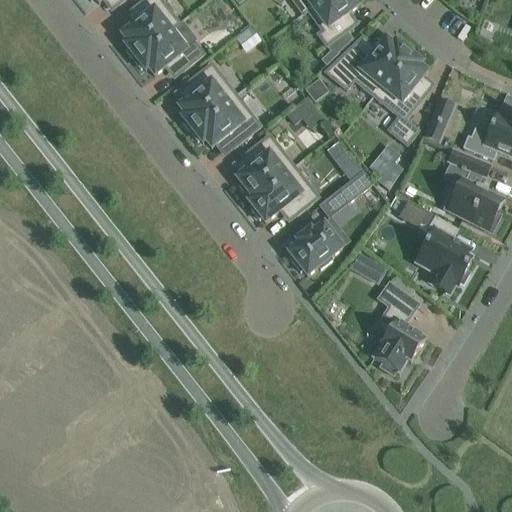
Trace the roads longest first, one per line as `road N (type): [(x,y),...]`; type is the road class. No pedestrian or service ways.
road 1 (tertiary): [(324,495),(0,94)]
road 2 (tertiary): [(0,148),(279,511)]
road 3 (residential): [(47,0),(256,265),(268,316)]
road 4 (residential): [(444,410),(511,283)]
